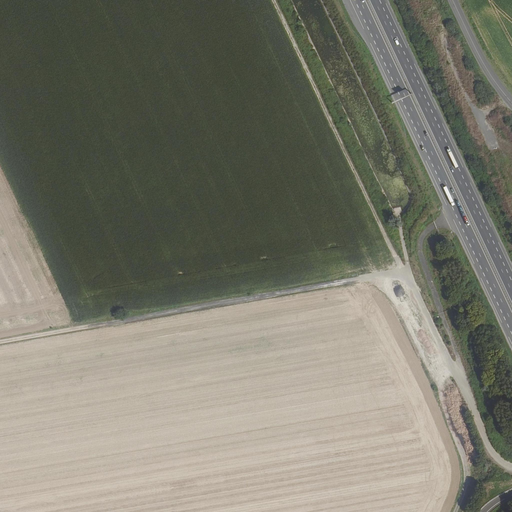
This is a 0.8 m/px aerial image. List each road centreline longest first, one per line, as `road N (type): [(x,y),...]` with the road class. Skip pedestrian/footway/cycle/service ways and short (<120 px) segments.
road 1 (track): [(458,376),(405,280),(386,276),(0,341)]
road 2 (motorway): [(356,0),(511,324)]
road 3 (motorway): [(511,286),(377,0)]
road 4 (track): [(405,280),(274,0)]
road 5 (unknown): [(509,98),(481,118),(424,0)]
